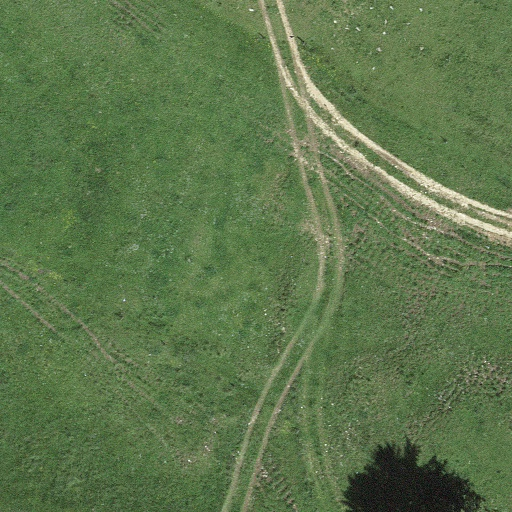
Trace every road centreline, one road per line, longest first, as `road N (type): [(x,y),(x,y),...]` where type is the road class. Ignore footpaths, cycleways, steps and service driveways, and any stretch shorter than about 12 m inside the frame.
road 1 (track): [(271,0),(334,251),(313,420),(318,461),(341,511)]
road 2 (track): [(287,54),(339,135),(403,181),(511,235)]
